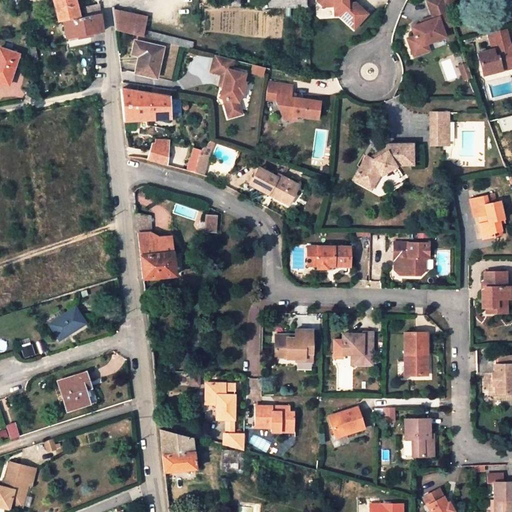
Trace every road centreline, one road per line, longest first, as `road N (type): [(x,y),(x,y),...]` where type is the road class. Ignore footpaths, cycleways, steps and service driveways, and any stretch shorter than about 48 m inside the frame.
road 1 (residential): [(118,173),(198,186),(260,220),(273,240),(273,281),(284,293),(438,299),(458,316),(464,440),(478,454),(511,453)]
road 2 (unclassified): [(135,337),(158,511)]
road 3 (unclassified): [(118,173),(135,337)]
road 4 (residential): [(5,377),(135,337)]
